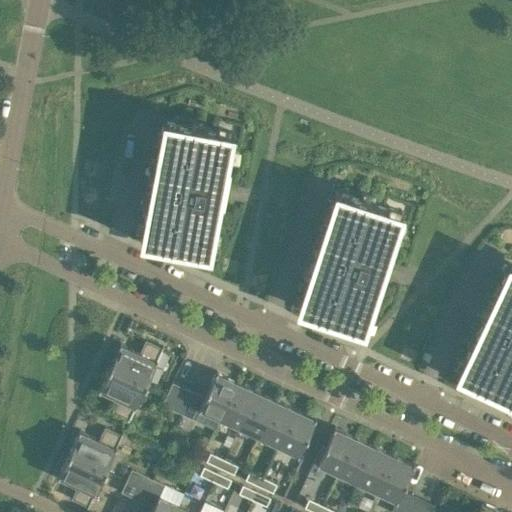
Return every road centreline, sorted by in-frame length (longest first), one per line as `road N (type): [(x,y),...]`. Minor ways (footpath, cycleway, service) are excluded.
road 1 (residential): [(511,450),(0,201)]
road 2 (residential): [(0,244),(511,484)]
road 3 (residential): [(0,201),(39,0)]
